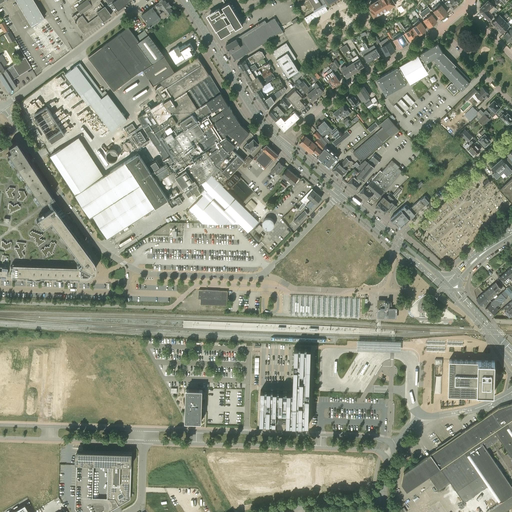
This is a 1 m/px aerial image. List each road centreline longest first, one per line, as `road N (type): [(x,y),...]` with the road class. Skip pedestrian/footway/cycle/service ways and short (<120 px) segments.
road 1 (residential): [(336,197),(262,274),(141,272),(89,238),(2,107)]
road 2 (residential): [(439,28),(327,101),(284,144)]
road 3 (residential): [(2,107),(145,0)]
road 4 (secondary): [(284,144),(260,121),(185,0)]
road 5 (residential): [(409,226),(511,134)]
road 6 (unclassified): [(321,435),(196,431)]
road 7 (unclassified): [(196,444),(320,448)]
